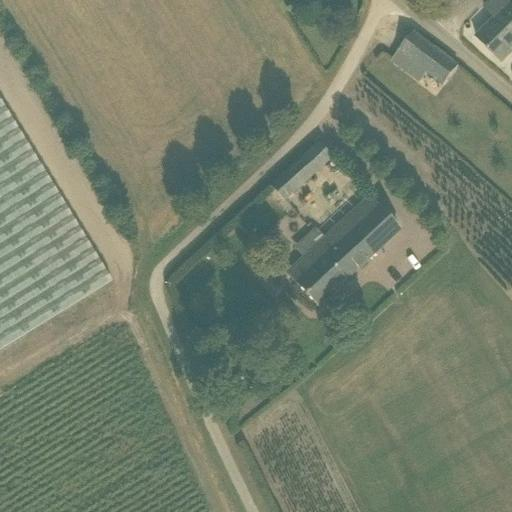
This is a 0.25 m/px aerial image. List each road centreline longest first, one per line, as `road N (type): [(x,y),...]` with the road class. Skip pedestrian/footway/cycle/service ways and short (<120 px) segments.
road 1 (unclassified): [(251,511),(153,280),(308,128),(387,0)]
road 2 (unclassified): [(511,100),(398,0)]
